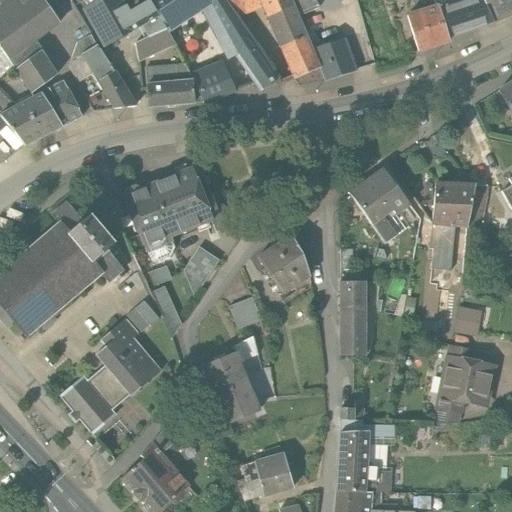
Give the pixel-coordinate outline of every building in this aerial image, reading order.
[(0,0),(0,49),(9,63),(59,27),(40,0),(0,0)] [(121,0),(102,0),(83,11),(104,46),(137,26),(121,0)] [(232,62),(239,59),(257,48),(236,20),(221,0),(150,0),(169,31),(171,34),(206,11),(232,62)] [(263,9),(280,47),(307,35),(299,18),(290,0),(221,0),(236,20),(263,9)] [(318,8),(314,0),(290,0),(299,18),(318,8)] [(433,0),(439,9),(457,3),(455,0),(433,0)] [(447,37),(494,23),(482,0),(467,0),(457,3),(439,9),(447,37)] [(511,0),(482,0),(494,23),(511,14),(511,0)] [(449,44),(447,37),(439,9),(409,18),(419,53),(449,44)] [(178,47),(171,34),(169,31),(136,47),(139,64),(178,47)] [(307,35),(280,47),(296,81),(321,68),(315,51),(307,35)] [(93,75),(99,85),(115,76),(92,36),(76,45),(69,69),(78,84),(93,75)] [(343,41),(315,51),(321,68),(326,81),(354,70),(343,41)] [(257,48),(239,59),(261,92),(280,80),(257,48)] [(0,80),(12,67),(9,63),(0,49),(0,80)] [(41,54),(15,73),(32,96),(58,77),(41,54)] [(192,77),(205,107),(235,94),(222,64),(192,77)] [(147,70),(148,88),(193,86),(184,67),(147,70)] [(134,109),(115,76),(99,85),(114,111),(134,109)] [(511,114),(511,84),(499,92),(511,114)] [(63,85),(41,97),(61,131),(82,120),(63,85)] [(148,88),(149,111),(194,109),(193,86),(148,88)] [(25,150),(61,131),(41,97),(0,120),(25,150)] [(384,172),(350,197),(387,248),(397,241),(384,223),(395,215),(398,220),(411,211),(384,172)] [(192,173),(152,188),(171,239),(212,224),(201,197),(192,173)] [(409,194),(435,227),(439,185),(430,186),(409,194)] [(439,185),(435,227),(468,230),(472,193),(472,186),(439,185)] [(500,187),(472,186),(472,193),(486,196),(482,220),(493,221),(493,217),(499,218),(500,187)] [(511,187),(500,187),(499,218),(499,221),(511,221),(511,187)] [(144,250),(171,239),(152,188),(124,199),(144,250)] [(216,235),(234,228),(216,191),(201,197),(212,224),(216,235)] [(486,196),(472,193),(468,230),(467,238),(479,239),(481,232),(482,220),(486,196)] [(59,225),(0,274),(0,309),(25,339),(101,275),(107,282),(123,269),(107,251),(112,247),(88,218),(83,222),(67,203),(52,216),(59,225)] [(468,230),(435,227),(433,249),(431,286),(447,287),(450,251),(465,252),(466,250),(467,238),(468,230)] [(499,233),(481,232),(479,239),(488,248),(492,247),(496,246),(501,245),(505,242),(499,233)] [(283,299),(310,281),(292,240),(259,261),(283,299)] [(184,273),(195,299),(219,263),(199,250),(184,273)] [(478,252),(466,250),(465,252),(465,260),(477,262),(478,252)] [(341,286),(342,358),(365,358),(365,285),(341,286)] [(171,341),(181,326),(164,289),(151,295),(171,341)] [(252,300),(230,309),(238,330),(260,322),(252,300)] [(414,311),(406,309),(404,317),(413,319),(414,311)] [(135,312),(124,321),(136,336),(147,327),(135,312)] [(95,358),(105,369),(129,398),(131,400),(159,375),(130,341),(136,336),(124,321),(100,341),(106,348),(95,358)] [(234,347),(237,353),(241,363),(257,356),(254,338),(234,347)] [(450,348),(447,360),(472,365),(475,353),(450,348)] [(237,353),(202,368),(217,400),(228,425),(258,412),(238,364),(241,363),(237,353)] [(447,360),(443,380),(489,390),(493,370),(472,365),(447,360)] [(105,369),(86,385),(110,414),(129,398),(105,369)] [(82,380),(60,399),(73,414),(67,418),(74,426),(79,422),(91,436),(113,417),(110,414),(86,385),(82,380)] [(485,410),(489,390),(443,380),(438,400),(462,405),(485,410)] [(200,407),(204,416),(211,433),(228,425),(217,400),(200,407)] [(458,423),(462,405),(438,400),(433,423),(457,428),(458,423)] [(340,411),(340,423),(353,423),(354,411),(340,411)] [(213,437),(211,433),(204,416),(191,422),(200,443),(213,437)] [(341,436),(338,469),(367,469),(369,435),(341,436)] [(161,436),(150,446),(160,458),(172,448),(161,436)] [(140,459),(142,462),(119,482),(145,511),(156,511),(170,500),(185,487),(160,458),(150,446),(140,459)] [(284,457),(256,465),(265,497),(266,500),(294,492),(284,457)] [(244,503),(265,497),(256,465),(242,469),(245,480),(239,482),(244,503)] [(365,495),(367,469),(338,469),(336,493),(365,495)] [(391,470),(367,469),(365,495),(371,496),(379,496),(380,492),(385,492),(385,488),(390,488),(391,470)] [(194,498),(185,487),(170,500),(179,511),(194,498)] [(369,511),(371,496),(365,495),(336,493),(334,511),(369,511)]
